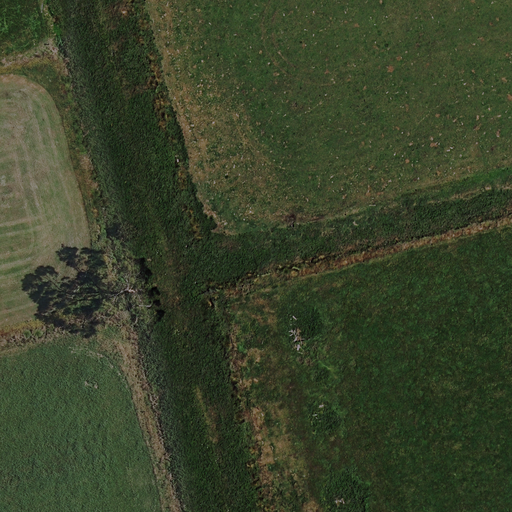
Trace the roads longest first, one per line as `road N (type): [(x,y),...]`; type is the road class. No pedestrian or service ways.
road 1 (track): [(226,511),(95,0)]
road 2 (track): [(511,182),(163,259)]
